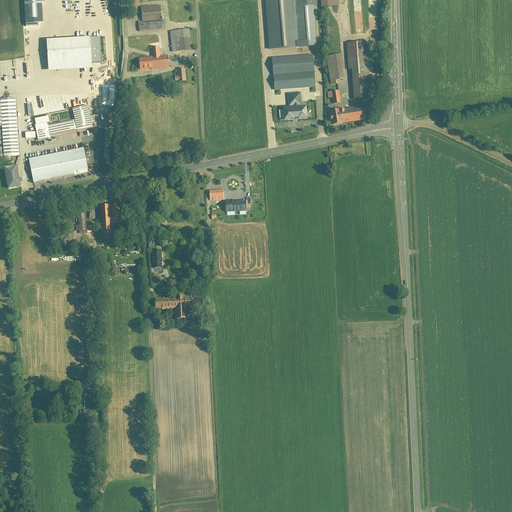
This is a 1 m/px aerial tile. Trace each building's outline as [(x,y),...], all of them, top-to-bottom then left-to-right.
[(265,0),(270,48),(299,46),(294,0),(265,0)] [(299,46),(316,45),(313,5),(317,5),(316,0),(294,0),(299,46)] [(141,7),(143,21),(162,19),(160,5),(141,7)] [(162,21),(143,23),(143,31),(163,29),(162,21)] [(190,28),(170,31),(173,51),(192,49),(190,28)] [(150,37),(152,57),(160,56),(157,36),(150,37)] [(366,41),(347,42),(349,69),(352,69),(354,99),(370,98),(366,41)] [(107,44),(43,54),(45,71),(63,68),(62,62),(93,57),(94,64),(110,61),(107,44)] [(342,53),(327,56),(331,80),(337,79),(346,77),(342,53)] [(314,71),(313,54),(273,57),(274,74),(282,73),(314,71)] [(152,57),(139,58),(141,71),(169,67),(167,55),(160,56),(152,57)] [(186,80),(185,68),(178,69),(178,75),(179,80),(179,81),(186,80)] [(115,73),(108,73),(103,158),(105,158),(105,163),(110,163),(115,73)] [(282,73),(274,74),(275,84),(282,84),(282,73)] [(82,78),(62,82),(63,88),(68,87),(84,84),(82,78)] [(341,102),(337,79),(331,80),(335,103),(341,102)] [(275,84),(267,85),(268,99),(316,95),(315,81),(282,84),(275,84)] [(42,83),(25,86),(28,99),(45,96),(42,83)] [(68,87),(70,100),(86,97),(84,84),(68,87)] [(20,155),(15,97),(0,98),(1,103),(2,125),(4,156),(20,155)] [(92,127),(86,97),(70,100),(74,120),(76,130),(92,127)] [(70,100),(64,102),(68,121),(74,120),(70,100)] [(306,105),(283,107),(284,119),(307,117),(306,105)] [(360,106),(330,111),(331,115),(328,116),(329,120),(332,119),(333,124),(363,119),(360,106)] [(51,121),(49,116),(35,119),(36,124),(48,122),(51,121)] [(76,130),(74,120),(68,121),(48,125),(51,137),(76,132),(76,130)] [(35,124),(38,139),(51,137),(48,125),(48,122),(36,124),(35,124)] [(82,147),(29,159),(34,183),(87,171),(82,147)] [(16,164),(4,166),(8,189),(20,187),(16,164)] [(223,189),(210,190),(211,200),(224,199),(223,189)] [(245,199),(226,200),(227,212),(246,211),(245,199)] [(110,205),(111,223),(120,223),(119,204),(110,205)] [(110,205),(99,205),(101,234),(111,234),(111,223),(110,205)] [(86,230),(85,211),(78,212),(79,225),(76,225),(77,230),(86,230)] [(161,250),(152,250),(153,268),(162,267),(161,250)] [(176,298),(155,299),(156,309),(175,308),(176,319),(187,318),(186,307),(206,306),(206,296),(185,297),(184,295),(176,295),(176,298)] [(90,413),(90,394),(80,395),(80,414),(90,413)]
